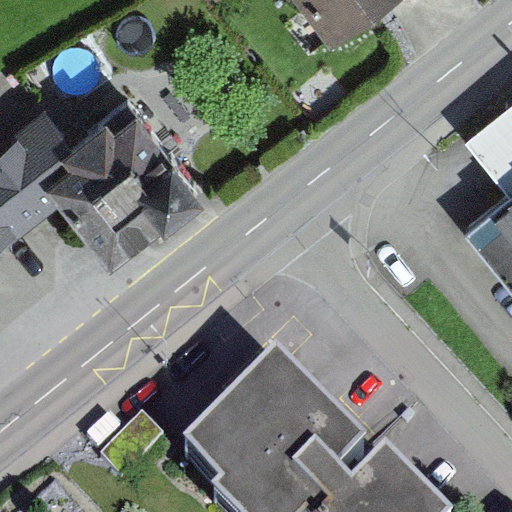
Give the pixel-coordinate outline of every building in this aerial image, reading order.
[(305,0),(337,39),(384,0),(305,0)] [(116,255),(208,190),(145,103),(72,154),(53,168),(66,186),(116,255)] [(511,197),(511,107),(465,146),(511,199),(511,197)] [(72,154),(40,114),(0,145),(0,237),(66,186),(53,168),(72,154)] [(464,238),(511,294),(511,197),(511,199),(464,238)] [(374,460),(288,370),(182,471),(221,511),(437,511),(393,465),(358,499),(346,487),(374,460)] [(163,436),(145,416),(104,456),(123,475),(163,436)]
